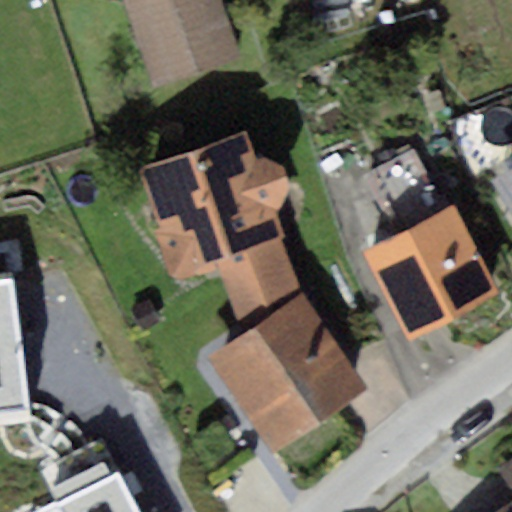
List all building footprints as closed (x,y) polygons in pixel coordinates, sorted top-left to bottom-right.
[(126,0),(158,93),(245,64),(223,0),(126,0)] [(251,139),(137,174),(173,291),(229,274),(241,313),(302,294),(278,215),(293,211),(278,163),(260,168),(251,139)] [(511,170),(498,179),(511,201),(511,170)] [(460,212),(370,254),(409,339),(499,297),(460,212)] [(0,275),(0,415),(43,393),(24,359),(48,346),(7,271),(0,275)] [(308,301),(215,365),(278,456),(370,393),(308,301)]
